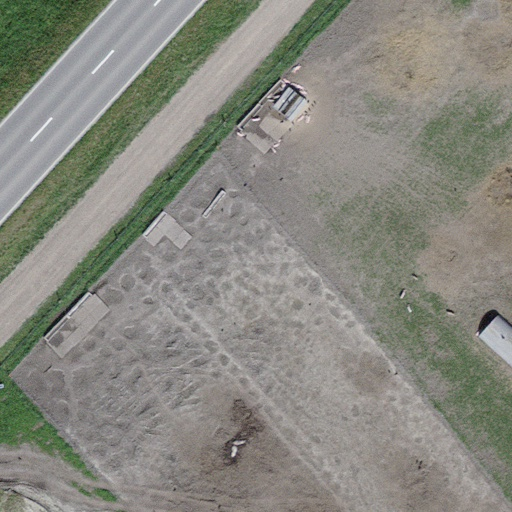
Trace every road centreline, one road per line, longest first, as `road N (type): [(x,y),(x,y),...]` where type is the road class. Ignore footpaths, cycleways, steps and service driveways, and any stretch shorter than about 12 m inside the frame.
road 1 (track): [(287,0),(0,314)]
road 2 (secondary): [(165,0),(0,179)]
